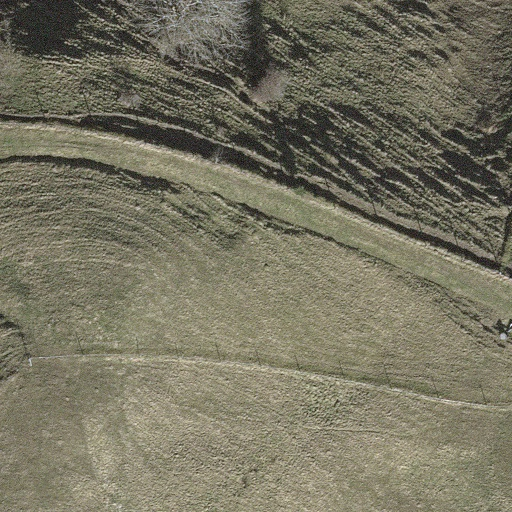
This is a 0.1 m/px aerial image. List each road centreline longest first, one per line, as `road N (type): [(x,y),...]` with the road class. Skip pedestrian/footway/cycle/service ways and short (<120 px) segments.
road 1 (track): [(511,300),(158,163),(52,142),(0,149)]
road 2 (track): [(0,309),(20,317),(58,359),(116,511)]
